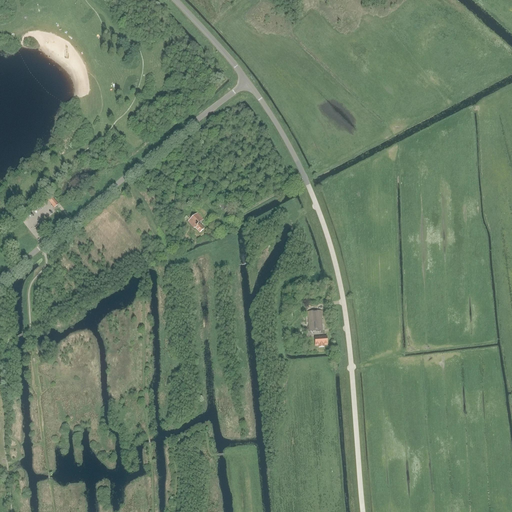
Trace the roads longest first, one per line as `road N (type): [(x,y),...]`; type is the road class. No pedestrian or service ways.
road 1 (tertiary): [(363,511),(336,265),(288,143),(247,81)]
road 2 (unclassified): [(0,281),(247,81)]
